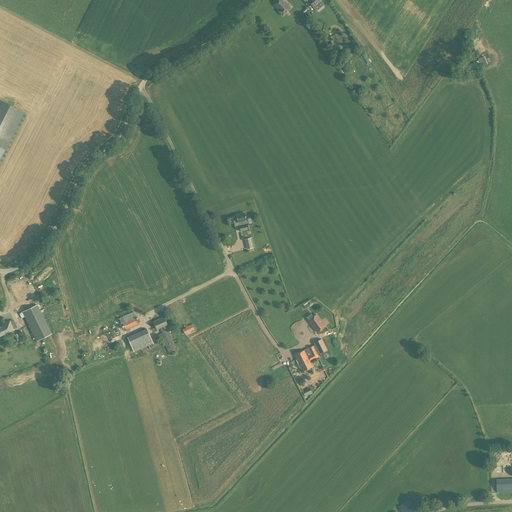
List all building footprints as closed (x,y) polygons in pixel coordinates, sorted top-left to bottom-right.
[(286,4),(285,4),(281,0),(279,0),(274,5),(279,10),(278,11),(282,16),(290,8),(286,4)] [(481,66),(488,64),(485,56),(478,58),(481,66)] [(0,99),(0,162),(25,113),(0,99)] [(247,226),(251,225),(250,222),(247,222),(244,213),(236,215),(239,231),(248,229),(247,226)] [(250,238),(244,239),(247,249),(253,247),(250,238)] [(22,284),(11,289),(17,303),(28,298),(22,284)] [(22,312),(36,341),(51,334),(37,304),(22,312)] [(133,312),(120,317),(125,330),(138,324),(133,312)] [(323,325),(314,313),(306,319),(315,331),(323,325)] [(167,331),(164,326),(167,325),(164,317),(153,322),(156,329),(160,328),(162,333),(158,335),(163,346),(166,345),(170,355),(178,352),(168,330),(167,331)] [(0,326),(0,335),(14,330),(14,329),(17,327),(14,320),(11,321),(10,320),(2,324),(3,326),(0,326)] [(195,329),(192,324),(182,329),(185,334),(195,329)] [(154,347),(146,328),(127,337),(133,352),(148,346),(150,349),(154,347)] [(314,343),(319,353),(327,350),(321,339),(314,343)] [(312,367),(309,361),(318,357),(313,345),(308,348),(311,354),(307,356),(304,350),(294,354),(299,364),(298,364),(298,365),(299,368),(300,368),(301,368),(302,371),(312,367)] [(309,388),(302,392),(305,397),(312,393),(309,388)] [(511,478),(496,479),(497,492),(511,491),(511,478)] [(406,498),(407,500),(399,506),(402,511),(413,511),(417,510),(416,509),(422,505),(420,500),(417,501),(412,494),(406,498)]
